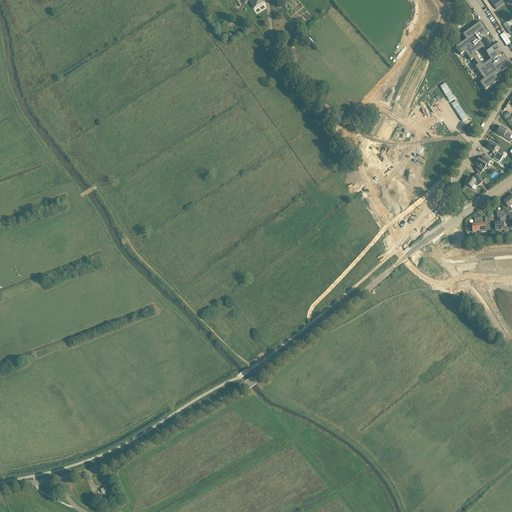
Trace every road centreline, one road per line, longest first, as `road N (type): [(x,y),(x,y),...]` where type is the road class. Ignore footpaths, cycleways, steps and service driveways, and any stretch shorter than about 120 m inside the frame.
road 1 (tertiary): [(61,476),(100,466),(228,397),(511,180)]
road 2 (track): [(267,2),(275,43),(428,239)]
road 3 (track): [(254,379),(270,399),(354,444),(402,511)]
road 4 (residential): [(443,197),(511,85)]
road 5 (track): [(504,337),(428,239)]
